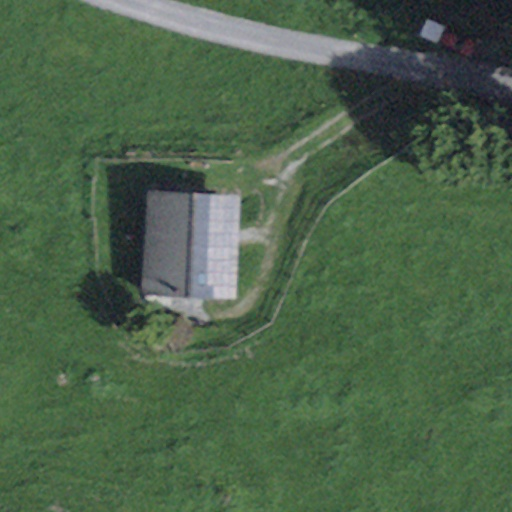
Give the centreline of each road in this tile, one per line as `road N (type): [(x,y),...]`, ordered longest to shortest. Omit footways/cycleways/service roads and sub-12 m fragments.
road 1 (track): [(511,89),(262,51),(118,0)]
road 2 (track): [(253,176),(430,74)]
